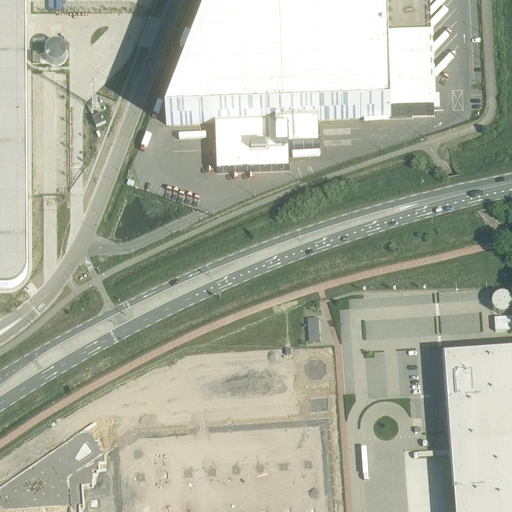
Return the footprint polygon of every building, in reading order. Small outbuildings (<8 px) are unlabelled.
[(0,0),(0,289),(7,289),(10,289),(14,288),(18,286),(21,284),(24,281),(26,278),(27,274),(28,270),(28,265),(26,0),(0,0)] [(252,0),(214,1),(166,126),(217,124),(217,174),(290,171),(290,167),(290,151),(319,150),(319,121),(434,117),(429,0),(252,0)] [(102,115),(92,119),(93,121),(96,128),(106,124),(102,115)] [(502,303),(501,290),(494,291),(494,304),(502,303)] [(511,320),(511,317),(494,318),(494,332),(511,331),(511,320)] [(511,511),(511,353),(469,357),(444,359),(446,383),(447,391),(448,406),(455,511),(511,511)] [(328,397),(309,399),(310,415),(329,413),(328,397)] [(0,511),(335,511),(329,417),(305,419),(305,417),(303,418),(302,414),(299,414),(299,415),(227,421),(224,421),(154,426),(151,426),(151,427),(137,428),(132,430),(127,434),(111,446),(96,423),(95,421),(94,420),(92,420),(91,421),(89,421),(88,421),(0,478),(0,511)]
